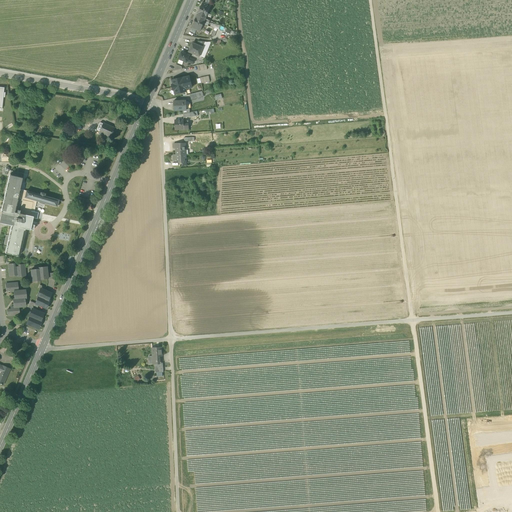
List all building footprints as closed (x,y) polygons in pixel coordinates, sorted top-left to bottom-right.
[(202,2),(199,10),(207,14),(211,6),(209,5),(205,3),(202,2)] [(199,10),(197,15),(205,19),(206,16),(207,14),(199,10)] [(197,15),(195,20),(203,24),(204,21),(205,19),(197,15)] [(200,32),(203,24),(195,20),(191,28),(196,30),(200,32)] [(189,52),(199,56),(203,47),(197,45),(192,43),(189,52)] [(203,47),(199,56),(204,58),(209,46),(203,47)] [(191,59),(188,57),(189,55),(188,54),(181,52),(178,59),(179,59),(183,61),(186,62),(187,62),(189,63),(191,59)] [(175,94),(180,93),(180,92),(186,91),(186,89),(192,87),(189,76),(183,78),(177,79),(177,78),(172,80),(173,84),(171,85),(173,90),(174,90),(175,94)] [(186,110),(186,108),(186,101),(186,100),(173,101),(174,111),(183,110),(186,110)] [(175,129),(184,129),(184,124),(184,120),(176,120),(176,124),(175,124),(175,129)] [(100,132),(111,137),(114,128),(104,123),(104,124),(100,132)] [(176,148),(177,155),(185,155),(185,150),(184,143),(173,144),(174,148),(176,148)] [(186,154),(185,155),(177,155),(173,155),(174,161),(178,161),(178,160),(179,160),(179,161),(180,163),(183,163),(183,161),(184,161),(184,158),(186,158),(186,154)] [(9,176),(1,212),(14,215),(15,212),(18,198),(20,191),(20,189),(24,174),(10,170),(10,171),(9,176)] [(32,217),(32,218),(36,219),(37,214),(34,213),(34,211),(36,201),(24,197),(26,192),(20,191),(18,198),(21,199),(21,200),(22,200),(19,213),(32,217)] [(26,191),(26,192),(24,197),(36,201),(56,207),(57,205),(58,206),(60,202),(58,201),(58,200),(44,196),(45,194),(40,193),(40,195),(26,191)] [(0,223),(11,226),(9,236),(6,247),(5,253),(18,256),(24,229),(30,230),(31,224),(32,218),(32,217),(19,213),(16,213),(15,212),(14,215),(1,212),(0,214),(0,223)] [(14,272),(17,272),(16,267),(14,267),(14,264),(8,264),(9,276),(14,276),(14,272)] [(19,266),(16,267),(17,272),(17,273),(20,273),(21,277),(25,276),(24,264),(18,265),(19,266)] [(39,267),(39,269),(39,276),(43,275),(43,279),(48,278),(47,273),(47,267),(39,267)] [(40,277),(39,276),(39,269),(31,270),(32,282),(37,281),(36,278),(40,277)] [(51,278),(56,281),(58,275),(52,273),(47,273),(48,278),(48,279),(51,278)] [(10,291),(13,291),(15,291),(14,288),(18,287),(17,283),(5,284),(6,290),(10,289),(10,291)] [(39,297),(40,297),(49,301),(52,293),(45,290),(40,288),(40,289),(39,293),(40,294),(39,297)] [(13,291),(14,299),(21,298),(22,298),(22,295),(26,295),(25,290),(18,291),(15,291),(13,291)] [(50,301),(49,301),(40,297),(39,300),(37,299),(35,303),(35,304),(38,305),(47,308),(50,301)] [(12,299),(13,307),(15,307),(18,307),(25,306),(25,301),(21,302),(21,298),(14,299),(12,299)] [(15,310),(15,307),(13,307),(10,307),(10,310),(7,310),(7,316),(19,315),(19,310),(15,310)] [(31,317),(40,321),(43,314),(36,310),(32,309),(30,313),(32,314),(31,317)] [(41,321),(40,321),(31,317),(30,320),(28,319),(26,324),(38,329),(41,321)] [(152,356),(152,364),(159,363),(159,357),(162,356),(161,347),(152,348),(152,356)] [(155,365),(156,373),(157,373),(162,373),(163,373),(163,364),(155,365)] [(0,372),(0,373),(0,383),(3,385),(10,368),(3,365),(3,366),(0,365),(0,372)] [(494,488),(485,489),(487,501),(511,497),(511,464),(491,468),(494,488)]
